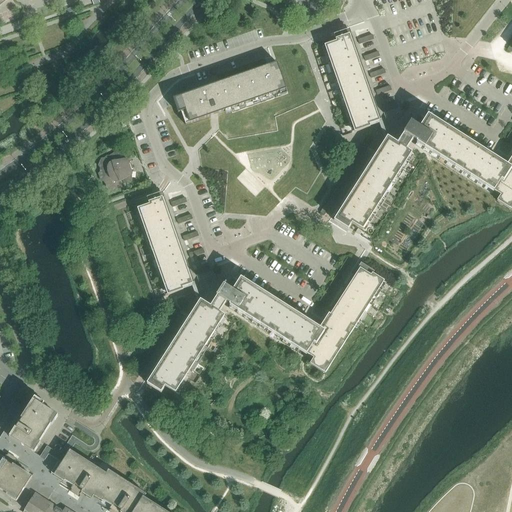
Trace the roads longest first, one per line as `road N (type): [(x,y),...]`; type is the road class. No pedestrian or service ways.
road 1 (residential): [(170,170),(146,113),(166,82),(263,43),(303,37),(368,8),(362,0)]
road 2 (tertiary): [(338,511),(429,368),(511,279)]
road 3 (tertiary): [(0,190),(71,137),(205,0)]
road 4 (tertiary): [(184,0),(61,127),(0,172)]
